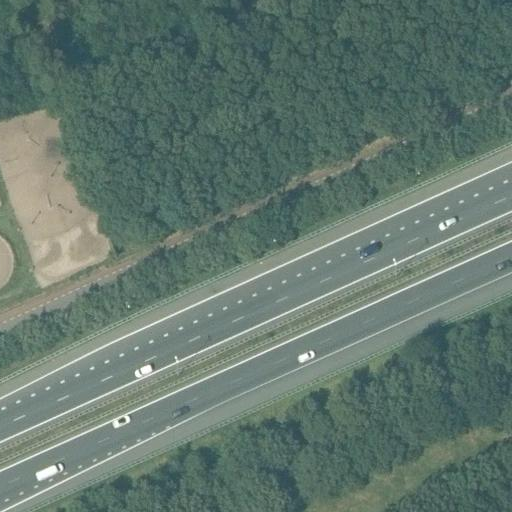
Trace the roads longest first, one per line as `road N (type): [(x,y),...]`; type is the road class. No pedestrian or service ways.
road 1 (motorway): [(0,487),(511,257)]
road 2 (unclassified): [(0,330),(511,100)]
road 3 (motorway): [(511,195),(0,425)]
